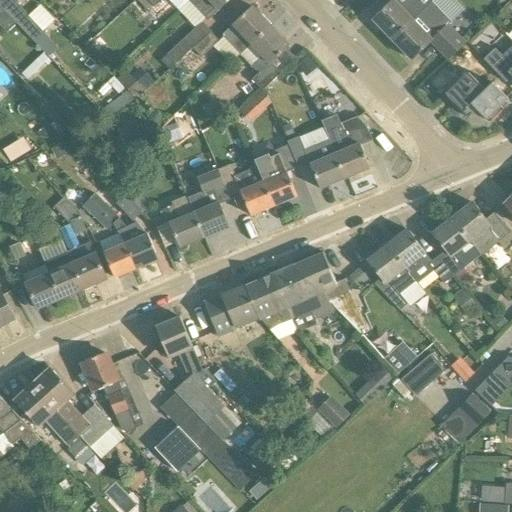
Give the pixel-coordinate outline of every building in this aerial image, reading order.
[(0,0),(0,6),(17,24),(34,42),(44,33),(13,0),(0,0)] [(153,6),(147,0),(137,0),(148,11),(153,6)] [(191,0),(190,2),(209,21),(231,0),(191,0)] [(373,20),(392,40),(423,11),(434,0),(389,0),(392,2),(373,20)] [(17,24),(0,6),(0,26),(7,34),(17,24)] [(240,55),(251,45),(270,27),(252,8),(222,36),(240,55)] [(423,11),(392,40),(412,61),(430,43),(448,61),(466,44),(448,24),(441,30),(423,11)] [(270,27),(251,45),(261,57),(252,67),(258,74),(251,80),(262,91),(269,85),(283,71),(274,62),(290,47),(270,27)] [(79,38),(87,46),(94,39),(87,31),(79,38)] [(210,33),(193,49),(181,60),(190,70),(219,42),(210,33)] [(181,60),(193,49),(184,39),(167,55),(176,65),(181,60)] [(511,47),(502,56),(495,49),(483,60),(506,84),(511,77),(511,47)] [(171,70),(176,65),(167,55),(161,60),(171,70)] [(309,55),(298,64),(307,75),(318,66),(309,55)] [(485,91),(468,73),(445,95),(463,114),(471,105),(486,121),(487,120),(489,123),(504,109),(501,106),(507,100),(492,84),(485,91)] [(108,83),(119,95),(124,90),(114,78),(108,83)] [(142,90),(132,78),(123,85),(133,97),(142,90)] [(101,112),(107,120),(134,100),(128,92),(101,112)] [(201,110),(211,120),(221,111),(212,101),(201,110)] [(183,139),(178,123),(175,117),(164,128),(170,144),(183,139)] [(328,141),(331,146),(345,180),(370,169),(361,147),(373,141),(367,128),(358,117),(339,125),(344,135),(328,141)] [(287,139),(294,136),(289,126),(283,129),(287,139)] [(56,161),(69,154),(64,145),(51,150),(56,161)] [(297,197),(287,173),(298,168),(288,146),(267,155),(270,163),(258,168),(274,207),(297,197)] [(345,180),(331,146),(317,152),(315,147),(304,152),(320,190),(345,180)] [(91,157),(85,163),(93,172),(99,166),(91,157)] [(229,197),(240,192),(251,217),(274,207),(258,168),(235,177),(230,165),(218,170),(224,185),(229,197)] [(229,197),(224,185),(218,170),(196,179),(202,194),(188,199),(194,213),(205,238),(230,228),(220,204),(230,200),(229,197)] [(119,232),(128,228),(119,219),(95,195),(89,200),(114,225),(115,226),(119,232)] [(126,196),(117,204),(134,222),(142,214),(126,196)] [(142,213),(153,209),(142,196),(131,201),(142,213)] [(511,197),(503,206),(511,214),(511,197)] [(68,224),(70,222),(75,236),(86,231),(80,217),(64,199),(54,208),(68,224)] [(114,225),(89,200),(82,207),(107,231),(114,225)] [(482,256),(499,242),(505,249),(511,243),(511,233),(511,232),(495,214),(486,222),(472,203),(452,219),(482,256)] [(205,238),(194,213),(178,220),(172,206),(163,210),(180,249),(205,238)] [(29,219),(37,214),(33,207),(25,212),(29,219)] [(464,269),(482,256),(452,219),(432,234),(447,253),(440,258),(455,276),(464,269)] [(138,224),(128,228),(119,232),(126,244),(137,269),(158,260),(146,235),(138,224)] [(51,245),(62,241),(56,227),(46,232),(51,245)] [(455,276),(440,258),(432,263),(407,231),(387,246),(416,282),(418,284),(433,272),(443,285),(455,276)] [(25,257),(19,243),(9,248),(14,261),(25,257)] [(106,280),(91,243),(68,253),(84,290),(106,280)] [(126,244),(104,254),(115,279),(137,269),(126,244)] [(367,261),(381,279),(374,284),(399,311),(408,305),(400,295),(416,282),(387,246),(367,261)] [(84,290),(68,253),(45,263),(50,275),(60,300),(84,290)] [(336,283),(324,254),(294,266),(338,311),(340,315),(357,331),(364,327),(345,280),(336,283)] [(338,311),(294,266),(264,278),(283,323),(299,317),(294,306),(307,301),(315,320),(331,314),(333,318),(340,315),(338,311)] [(358,268),(349,277),(360,288),(369,279),(358,268)] [(37,310),(60,300),(50,275),(26,285),(37,310)] [(270,330),(283,323),(264,278),(245,286),(258,318),(270,330)] [(245,286),(204,303),(212,323),(217,335),(234,328),(258,318),(245,286)] [(466,289),(456,297),(468,310),(477,302),(466,289)] [(0,293),(0,327),(15,320),(0,293)] [(507,324),(500,316),(495,321),(502,329),(507,324)] [(178,354),(189,378),(174,391),(176,393),(222,441),(240,424),(208,390),(216,382),(206,369),(202,370),(180,318),(156,328),(168,358),(178,354)] [(385,359),(398,373),(416,356),(403,342),(385,359)] [(83,363),(95,392),(103,388),(120,430),(127,433),(136,430),(110,366),(105,354),(83,363)] [(400,381),(415,398),(445,372),(431,354),(400,381)] [(463,362),(453,370),(465,384),(474,374),(463,362)] [(355,388),(363,400),(395,380),(388,367),(355,388)] [(511,367),(491,388),(502,398),(511,387),(511,367)] [(33,385),(79,435),(91,447),(113,427),(95,407),(83,418),(67,401),(74,394),(50,369),(33,385)] [(240,387),(223,369),(215,377),(232,395),(240,387)] [(69,445),(79,435),(33,385),(24,393),(21,392),(17,396),(18,399),(15,401),(38,428),(46,421),(69,445)] [(492,411),(474,392),(441,426),(460,444),(492,411)] [(222,441),(176,393),(160,408),(239,491),(256,475),(222,441)] [(297,395),(289,403),(303,417),(311,408),(297,395)] [(41,441),(0,396),(0,429),(4,435),(11,445),(21,439),(30,450),(41,441)] [(336,429),(349,416),(336,403),(323,416),(336,429)] [(272,424),(282,434),(293,424),(283,414),(272,424)] [(0,458),(3,457),(2,456),(14,448),(11,445),(4,435),(0,429),(0,458)] [(94,455),(79,440),(67,451),(82,466),(94,455)] [(27,493),(28,491),(34,498),(46,489),(23,460),(9,471),(27,493)] [(145,481),(144,480),(137,473),(126,484),(134,492),(145,481)] [(96,502),(90,508),(93,511),(96,511),(102,508),(96,502)]
